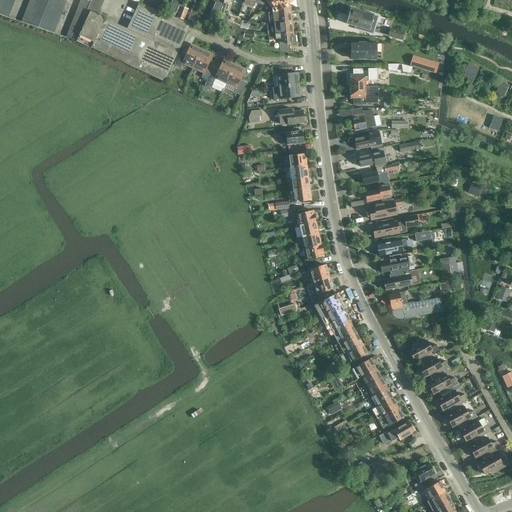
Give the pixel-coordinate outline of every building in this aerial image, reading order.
[(0,0),(0,15),(8,18),(15,0),(0,0)] [(53,33),(66,2),(61,0),(29,0),(21,22),(53,33)] [(164,82),(191,25),(174,18),(176,14),(181,0),(182,0),(182,3),(186,5),(188,0),(172,0),(168,11),(166,16),(139,3),(127,29),(105,19),(105,18),(90,11),(77,41),(164,82)] [(146,0),(145,3),(157,8),(160,0),(146,0)] [(253,9),(255,2),(256,0),(243,0),(242,4),(253,9)] [(286,2),(288,0),(269,0),(274,7),(272,9),(273,13),(291,10),(290,7),(286,2)] [(222,4),(216,2),(210,16),(216,18),(222,4)] [(177,17),(184,20),(188,10),(181,7),(177,17)] [(377,24),(379,16),(351,8),(346,24),(369,31),(372,23),(377,24)] [(292,21),(291,10),(273,13),(274,23),(292,21)] [(252,28),(258,22),(253,17),(247,24),(252,28)] [(234,32),(238,23),(232,21),(229,30),(234,32)] [(293,32),(292,21),(274,23),(275,34),(293,32)] [(402,41),(405,33),(390,28),(388,37),(402,41)] [(253,39),(254,32),(245,31),(244,38),(253,39)] [(294,44),(295,42),(295,35),(294,36),(293,32),(275,34),(276,40),(279,39),(279,43),(280,51),(290,54),(289,45),(294,44)] [(193,69),(202,49),(191,44),(186,55),(180,52),(174,65),(181,68),(183,64),(193,69)] [(376,44),(351,44),(351,45),(349,46),(349,51),(351,52),(351,53),(351,54),(351,58),(351,59),(352,59),(353,59),(376,59),(376,58),(376,44)] [(208,65),(213,54),(202,49),(193,69),(203,74),(201,78),(207,80),(213,67),(208,65)] [(437,73),(440,62),(413,54),(410,65),(437,73)] [(224,88),(235,64),(223,59),(218,70),(213,67),(207,80),(205,86),(209,88),(211,89),(213,83),(224,88)] [(479,67),(464,62),(459,75),(474,81),(479,67)] [(246,83),(241,80),(246,70),(235,64),(224,88),(222,93),(238,100),(246,83)] [(300,85),(298,73),(286,74),(286,68),(272,70),(274,88),(278,88),(300,85)] [(378,81),(377,69),(368,69),(368,71),(363,71),(363,69),(353,69),(353,75),(350,75),(350,87),(365,87),(365,80),(368,80),(368,81),(378,81)] [(504,96),(509,86),(502,82),(496,92),(504,96)] [(301,97),(300,85),(278,88),(280,100),(301,97)] [(366,99),(365,87),(350,87),(351,99),(366,99)] [(261,102),(260,95),(250,97),(247,104),(261,102)] [(376,127),(373,111),(362,112),(362,108),(351,110),(353,116),(352,116),(355,131),(376,127)] [(304,123),(303,111),(292,112),(291,109),(279,111),(280,125),(288,124),(288,125),(304,123)] [(260,122),(260,117),(262,116),(262,110),(251,111),(249,118),(250,124),(260,122)] [(305,143),(304,135),(303,135),(302,131),(283,133),(284,138),(287,137),(287,145),(305,143)] [(371,146),(369,136),(355,139),(357,149),(371,146)] [(400,151),(419,149),(419,142),(399,143),(400,151)] [(251,146),(237,147),(238,155),(252,153),(251,146)] [(374,160),(383,159),(381,152),(358,157),(360,167),(375,164),(374,160)] [(306,166),(306,160),(307,159),(306,157),(305,156),(305,154),(289,156),(291,168),(306,166)] [(389,183),(387,172),(400,170),(399,163),(376,167),(377,171),(362,174),(364,185),(378,182),(379,185),(389,183)] [(309,175),(308,172),(307,171),(306,166),(291,168),(292,179),(308,177),(308,176),(309,175)] [(309,189),(309,184),(310,182),(309,180),(308,179),(308,177),(292,179),(293,191),(309,189)] [(389,193),(389,190),(395,188),(394,182),(389,183),(379,185),(380,189),(365,192),(367,202),(382,199),(381,195),(389,193)] [(312,198),(311,195),(310,194),(309,189),(293,191),(295,203),(311,201),(311,199),(312,198)] [(403,205),(402,199),(383,203),(383,206),(384,207),(390,206),(391,211),(400,209),(399,206),(403,205)] [(386,217),(385,212),(391,211),(390,206),(384,207),(383,206),(369,210),(371,220),(386,217)] [(294,215),(292,208),(280,211),(282,218),(294,215)] [(448,218),(447,209),(428,212),(430,221),(448,218)] [(316,220),(315,217),(314,216),(313,211),(297,214),(300,226),(316,222),(315,221),(316,220)] [(400,228),(426,224),(424,214),(399,217),(387,220),(388,224),(373,227),(375,238),(395,233),(395,231),(400,230),(400,228)] [(318,234),(317,229),(318,227),(317,225),(316,224),(316,222),(300,226),(303,237),(318,234)] [(431,230),(415,232),(416,240),(432,239),(431,230)] [(321,242),(321,240),(319,239),(318,234),(303,237),(305,249),(321,245),(320,244),(321,242)] [(376,244),(378,255),(408,249),(406,238),(390,241),(389,241),(385,242),(376,244)] [(323,257),(322,251),(323,250),(322,247),(321,247),(321,245),(305,249),(308,260),(323,257)] [(410,270),(408,257),(399,259),(399,255),(390,257),(391,260),(380,262),(382,273),(390,271),(391,274),(410,270)] [(458,276),(455,257),(439,259),(442,279),(458,276)] [(299,271),(296,265),(287,269),(290,274),(299,271)] [(330,277),(328,272),(329,271),(328,268),(327,267),(326,265),(310,270),(312,277),(310,278),(311,283),(330,277)] [(412,285),(409,271),(396,274),(396,277),(383,280),(386,291),(412,285)] [(333,286),(332,282),(331,282),(330,277),(311,283),(313,287),(315,287),(317,294),(333,288),(333,287),(333,286)] [(479,292),(489,294),(492,281),(482,279),(479,292)] [(506,302),(510,291),(501,287),(497,298),(506,302)] [(442,311),(440,298),(402,305),(399,293),(389,295),(392,310),(393,316),(399,318),(404,317),(405,319),(442,311)] [(341,304),(338,300),(339,299),(337,296),(336,296),(335,294),(321,302),(327,312),(341,304)] [(300,308),(309,304),(307,300),(298,304),(300,308)] [(345,313),(346,312),(344,309),(343,309),(341,304),(327,312),(332,322),(346,314),(345,313)] [(351,324),(349,320),(349,318),(348,316),(347,315),(346,314),(332,322),(337,332),(351,324)] [(500,322),(487,318),(483,329),(496,334),(500,322)] [(356,333),(356,331),(355,329),(354,328),(351,324),(337,332),(343,341),(357,334),(356,333)] [(362,344),(360,339),(360,338),(359,335),(357,335),(357,334),(343,341),(348,351),(362,344)] [(320,336),(312,341),(314,344),(322,340),(320,336)] [(422,362),(440,351),(436,345),(431,348),(427,341),(409,351),(410,354),(410,355),(411,356),(411,357),(412,358),(413,359),(414,361),(420,358),(422,362)] [(368,354),(367,352),(367,351),(366,348),(364,348),(362,344),(348,351),(353,361),(368,354)] [(431,378),(449,368),(446,361),(440,364),(437,358),(418,368),(419,370),(420,371),(420,373),(421,374),(422,375),(424,378),(429,375),(431,378)] [(376,369),(373,365),(374,363),(372,361),(371,360),(370,359),(356,367),(362,377),(376,369)] [(308,360),(300,365),(302,370),(311,365),(308,360)] [(381,379),(381,378),(381,376),(380,374),(378,373),(376,369),(362,377),(367,386),(381,379)] [(511,386),(511,372),(502,377),(507,388),(511,386)] [(344,381),(339,373),(328,379),(333,387),(344,381)] [(440,395),(459,384),(455,378),(450,381),(446,374),(428,384),(429,387),(429,388),(429,389),(430,390),(431,391),(432,392),(433,394),(438,391),(440,395)] [(387,388),(384,384),(385,383),(383,380),(382,380),(381,379),(367,386),(373,396),(387,388)] [(392,398),(392,397),(392,396),(391,393),(389,393),(387,388),(373,396),(378,406),(392,398)] [(450,411),(468,401),(464,394),(459,397),(455,391),(437,401),(438,403),(438,404),(439,406),(439,407),(440,408),(441,408),(442,411),(448,408),(450,411)] [(398,408),(395,403),(396,402),(394,399),(393,399),(392,398),(378,406),(384,416),(398,408)] [(331,415),(342,409),(339,404),(328,409),(331,415)] [(459,428),(477,417),(474,411),(469,414),(465,407),(446,418),(448,420),(448,421),(448,422),(449,423),(450,424),(451,425),(452,427),(457,424),(459,428)] [(403,418),(403,416),(403,415),(402,412),(400,412),(398,408),(384,416),(389,425),(403,418)] [(491,431),(484,418),(460,432),(461,434),(462,435),(462,436),(463,437),(463,438),(464,439),(466,441),(471,438),(473,442),(491,431)] [(414,432),(412,428),(412,426),(410,423),(409,423),(408,422),(392,431),(384,432),(387,438),(385,439),(388,443),(395,438),(398,442),(400,440),(414,432)] [(482,458),(501,448),(497,441),(492,445),(488,438),(470,448),(471,450),(471,451),(471,453),(472,454),(473,455),(474,456),(475,458),(480,455),(482,458)] [(376,460),(370,450),(352,460),(358,470),(376,460)] [(491,475),(510,464),(506,458),(501,461),(497,454),(479,465),(480,467),(480,468),(481,470),(482,471),(482,472),(483,472),(484,474),(489,471),(491,475)] [(436,473),(432,466),(432,465),(431,466),(429,463),(413,472),(415,476),(417,475),(421,482),(436,473)] [(445,491),(443,487),(443,486),(442,483),(440,483),(440,482),(426,489),(431,499),(445,491)] [(450,500),(451,499),(449,496),(448,496),(445,491),(431,499),(437,509),(451,501),(450,500)] [(383,509),(378,500),(374,502),(379,511),(383,509)] [(454,511),(456,511),(454,507),(454,505),(453,503),(451,502),(451,501),(437,509),(438,511),(454,511)]
